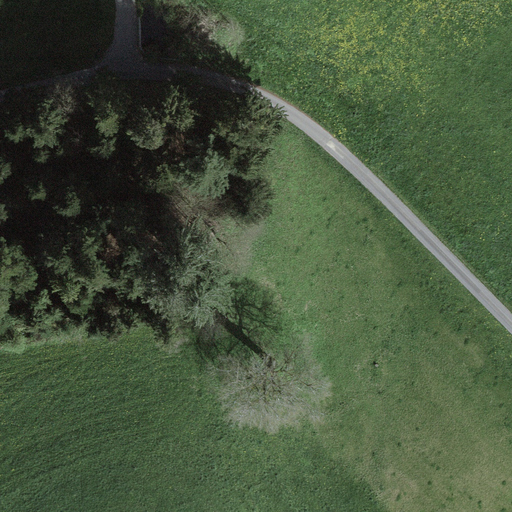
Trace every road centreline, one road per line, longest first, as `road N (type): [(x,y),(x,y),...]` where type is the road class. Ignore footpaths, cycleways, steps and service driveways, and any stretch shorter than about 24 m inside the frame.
road 1 (unclassified): [(511,323),(352,165),(284,111),(204,75),(129,71)]
road 2 (unclassified): [(0,97),(129,71)]
